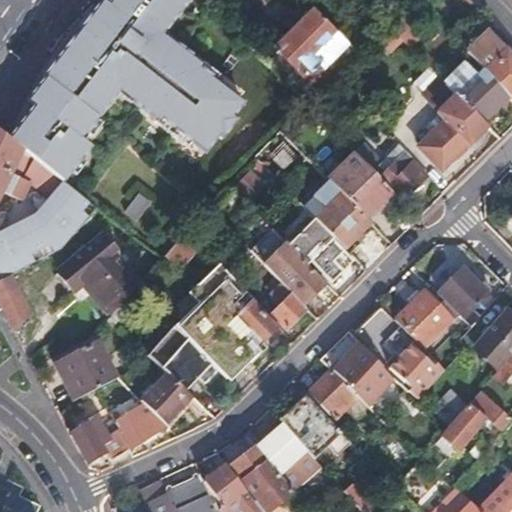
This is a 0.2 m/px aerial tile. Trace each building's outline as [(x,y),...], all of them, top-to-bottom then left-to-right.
[(32,158),(59,179),(61,181),(88,146),(79,139),(121,86),(130,94),(130,100),(156,121),(160,117),(203,152),(216,136),(220,139),(233,122),(229,119),(242,103),(198,69),(200,66),(173,45),(166,46),(157,39),(187,0),(100,0),(66,35),(39,73),(7,139),(20,149),(32,158)] [(301,76),(294,83),(310,99),(317,92),(316,90),(327,79),(318,69),(333,54),(345,42),(312,9),(272,48),(277,52),(301,76)] [(397,13),(385,25),(400,40),(406,47),(414,38),(408,32),(412,28),(397,13)] [(400,40),(385,25),(373,37),(368,42),(375,48),(382,41),(390,49),(400,40)] [(509,98),(510,98),(511,95),(511,59),(504,51),(492,39),(471,59),(483,71),(507,96),(509,98)] [(356,53),(345,42),(333,54),(345,65),(356,53)] [(270,59),(294,83),(301,76),(277,52),(270,59)] [(419,60),(435,76),(441,70),(425,54),(419,60)] [(450,79),(444,85),(453,93),(476,118),(482,123),(496,110),(497,110),(509,98),(507,96),(483,71),(477,77),(465,64),(450,79)] [(440,171),(486,127),(482,123),(476,118),(453,93),(444,85),(439,79),(421,96),(439,113),(438,114),(424,128),(430,134),(416,147),(440,171)] [(0,133),(0,192),(19,201),(27,185),(44,197),(59,179),(32,158),(28,164),(22,170),(11,165),(16,156),(20,149),(7,139),(0,133)] [(355,156),(377,178),(380,176),(403,200),(426,178),(404,156),(403,155),(384,174),(378,167),(367,156),(370,152),(363,145),(353,154),(355,156)] [(399,146),(378,167),(384,174),(403,155),(405,153),(399,146)] [(28,164),(32,158),(20,149),(16,156),(28,164)] [(340,195),(367,221),(393,195),(377,178),(355,156),(327,182),(340,195)] [(232,190),(236,195),(240,191),(252,203),(267,188),(251,172),(232,190)] [(61,181),(59,179),(44,197),(30,213),(3,226),(0,230),(0,281),(10,276),(60,250),(95,208),(61,181)] [(313,220),(343,251),(370,225),(367,221),(340,195),(313,220)] [(131,222),(147,212),(140,200),(124,210),(131,222)] [(134,286),(141,279),(114,253),(118,248),(101,232),(65,271),(62,268),(58,273),(78,292),(84,285),(112,312),(134,286)] [(329,240),(308,261),(330,283),(351,262),(329,240)] [(291,295),(302,306),(324,284),(299,259),(277,281),(291,295)] [(214,368),(223,377),(277,326),(217,264),(195,286),(210,301),(178,331),(214,368)] [(463,315),(461,317),(470,327),(479,317),(471,309),(487,292),(476,281),(463,269),(439,293),(463,315)] [(10,276),(0,281),(0,296),(16,288),(10,276)] [(481,277),(476,281),(487,292),(491,287),(481,277)] [(0,296),(0,307),(12,330),(43,299),(36,288),(20,295),(16,288),(0,296)] [(416,341),(423,349),(452,320),(424,292),(395,320),(402,327),(412,337),(413,338),(416,341)] [(285,330),(306,310),(302,306),(291,295),(270,316),(285,330)] [(377,352),(402,327),(395,320),(382,307),(357,331),(377,352)] [(496,370),(511,351),(511,315),(505,309),(478,340),(471,348),(477,354),(496,370)] [(178,331),(173,326),(145,356),(150,360),(165,373),(184,391),(192,381),(197,385),(199,384),(201,383),(204,381),(206,379),(208,376),(211,373),(212,371),(214,368),(178,331)] [(383,368),(384,367),(360,343),(348,331),(325,354),(337,366),(334,368),(349,383),(346,385),(358,397),(365,404),(392,378),(383,368)] [(412,337),(403,347),(407,351),(410,348),(410,347),(416,341),(413,338),(412,337)] [(404,354),(391,367),(412,388),(408,391),(411,394),(411,395),(416,399),(443,369),(438,364),(431,357),(423,349),(416,341),(410,347),(410,348),(407,351),(403,347),(400,350),(404,354)] [(96,390),(115,379),(94,342),(54,364),(75,401),(96,390)] [(511,353),(505,361),(497,372),(491,378),(500,386),(511,372),(511,353)] [(358,397),(346,385),(332,370),(310,392),(336,419),(358,397)] [(184,391),(165,373),(141,398),(166,423),(191,397),(184,391)] [(431,410),(449,427),(466,408),(447,391),(431,410)] [(449,427),(447,430),(441,437),(454,449),(483,417),(498,430),(509,418),(479,392),(466,408),(449,427)] [(307,436),(326,417),(305,395),(286,414),(307,436)] [(195,400),(191,397),(166,423),(170,426),(195,400)] [(135,411),(117,423),(119,426),(116,427),(121,436),(110,442),(103,448),(106,453),(104,454),(109,462),(129,449),(160,429),(166,425),(144,404),(135,411)] [(103,448),(110,442),(98,420),(68,435),(85,464),(104,454),(106,453),(103,448)] [(308,451),(283,423),(282,423),(276,421),(269,428),(270,433),(260,442),(270,453),(265,458),(268,461),(269,462),(282,479),(293,491),(310,477),(296,461),(308,451)] [(344,458),(355,448),(337,429),(326,440),(344,458)] [(482,459),(489,451),(481,444),(474,452),(482,459)] [(255,447),(233,465),(258,497),(254,500),(261,509),(262,511),(267,511),(268,511),(293,492),(293,491),(282,479),(269,462),(268,461),(267,462),(255,447)] [(247,511),(257,511),(261,509),(254,500),(243,487),(226,464),(205,481),(228,511),(240,511),(245,509),(247,511)] [(0,511),(39,511),(41,509),(21,499),(26,488),(10,482),(12,477),(0,472),(0,511)] [(511,511),(511,474),(476,511),(511,511)] [(175,511),(215,511),(200,477),(167,492),(175,511)] [(359,477),(343,491),(356,506),(361,511),(370,511),(381,501),(359,477)] [(175,511),(167,492),(161,481),(141,490),(146,502),(150,511),(175,511)] [(476,511),(454,492),(454,491),(433,511),(476,511)]
